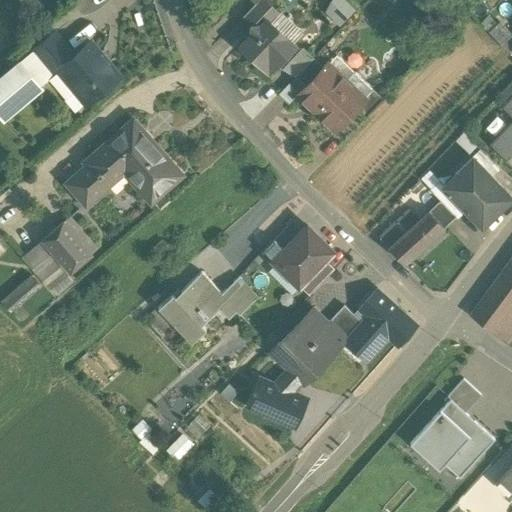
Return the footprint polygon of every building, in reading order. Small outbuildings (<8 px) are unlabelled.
[(258,0),(256,3),(242,17),(250,25),(259,25),(266,17),(270,22),(279,13),(264,0),(258,0)] [(358,13),(345,0),(341,0),(328,12),(342,27),(358,13)] [(266,17),(259,25),(250,25),(250,34),(239,46),(260,66),(268,58),(277,66),(296,46),(270,22),(266,17)] [(511,48),(511,35),(499,21),(488,32),(508,53),(511,48)] [(56,34),(35,50),(55,74),(61,69),(61,68),(74,56),(56,34)] [(74,56),(61,68),(61,69),(89,101),(118,76),(91,43),(74,56)] [(354,72),(336,55),(328,63),(346,80),(354,72)] [(313,57),(295,76),(305,86),(323,67),(313,57)] [(20,63),(0,79),(0,114),(4,119),(41,88),(20,63)] [(305,86),(297,94),(316,112),(346,80),(328,63),(327,63),(323,67),(305,86)] [(372,89),(354,72),(346,80),(364,98),(372,89)] [(346,80),(316,112),(335,130),(355,109),(365,98),(364,98),(346,80)] [(364,98),(365,98),(355,109),(366,118),(383,99),(372,89),(364,98)] [(511,99),(507,104),(511,108),(511,122),(492,143),(511,161),(511,99)] [(180,175),(132,120),(85,162),(87,165),(105,185),(107,184),(104,181),(121,167),(144,194),(152,187),(158,194),(180,175)] [(499,167),(481,150),(473,157),(473,158),(490,175),(499,167)] [(473,157),(455,175),(460,180),(449,190),(444,185),(443,186),(464,209),(482,227),(511,198),(490,175),(473,158),(473,157)] [(87,165),(67,183),(85,203),(105,185),(87,165)] [(464,209),(443,186),(444,185),(441,182),(431,191),(440,201),(456,217),(464,209)] [(456,217),(440,201),(429,212),(445,228),(456,217)] [(408,211),(379,239),(389,249),(419,221),(408,211)] [(419,221),(389,249),(405,264),(445,228),(429,212),(419,221)] [(90,254),(61,222),(42,239),(70,271),(90,254)] [(275,239),(285,249),(302,232),(292,222),(275,239)] [(332,251),(307,227),(302,232),(285,249),(274,261),(299,285),(332,251)] [(274,261),(285,249),(275,239),(264,251),(274,261)] [(0,242),(0,278),(17,265),(0,242)] [(511,257),(471,314),(508,341),(511,335),(511,257)] [(71,288),(46,260),(34,271),(59,298),(71,288)] [(333,271),(323,261),(299,285),(310,295),(333,271)] [(220,294),(200,272),(174,297),(172,294),(157,308),(189,343),(204,329),(196,320),(201,315),(203,317),(206,314),(204,312),(220,297),(219,295),(220,294)] [(220,294),(219,295),(220,297),(237,315),(256,298),(237,277),(220,294)] [(52,301),(43,290),(15,316),(25,326),(52,301)] [(416,326),(376,290),(353,315),(360,322),(346,338),(367,357),(386,335),(398,346),(416,326)] [(326,322),(322,327),(340,344),(346,338),(360,322),(353,315),(342,305),(326,322)] [(290,368),(304,382),(340,344),(322,327),(326,322),(313,309),(277,347),(294,363),(290,368)] [(274,385),(292,393),(304,382),(290,368),(274,385)] [(292,393),(274,385),(259,379),(248,406),(295,426),(306,399),(292,393)] [(447,396),(451,399),(465,412),(481,395),(463,379),(447,396)] [(442,441),(454,451),(443,463),(444,464),(459,478),(495,439),(465,412),(451,399),(410,443),(426,458),(442,441)] [(156,448),(164,434),(140,420),(132,434),(156,448)] [(193,446),(181,435),(165,453),(177,464),(193,446)] [(442,441),(426,458),(439,470),(444,464),(443,463),(454,451),(442,441)] [(511,479),(505,473),(495,483),(511,499),(511,479)]
